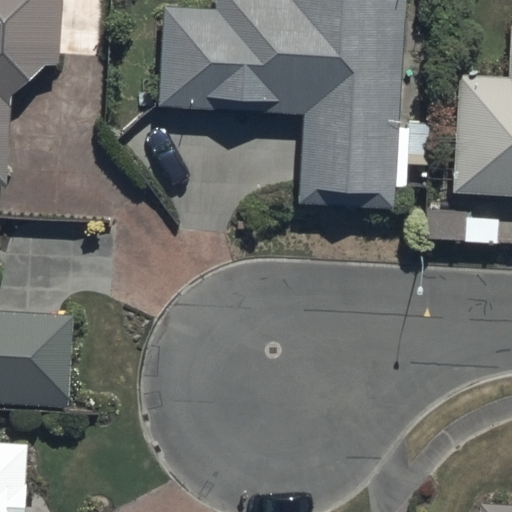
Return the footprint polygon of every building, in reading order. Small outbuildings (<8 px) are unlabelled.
[(0,0),(0,173),(2,174),(6,81),(41,52),(58,53),(61,0),(0,0)] [(398,115),(402,0),(163,0),(159,95),(298,101),(294,192),(390,196),(391,174),(425,175),(428,116),(398,115)] [(511,11),(507,15),(505,68),(455,66),(450,181),(511,182),(511,11)] [(0,396),(66,400),(71,304),(0,300),(0,396)] [(0,511),(19,511),(23,433),(0,432),(0,511)] [(511,511),(511,481),(422,480),(420,511),(511,511)]
